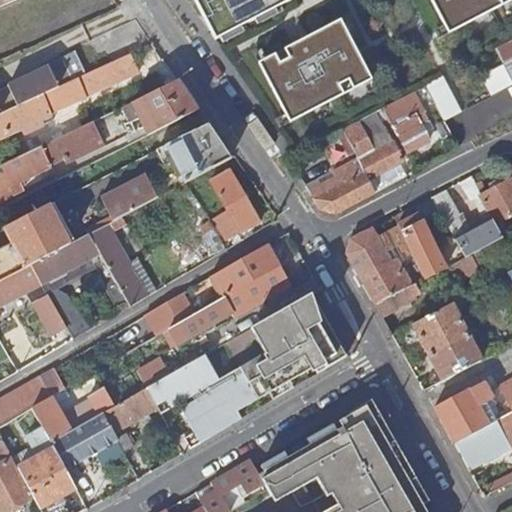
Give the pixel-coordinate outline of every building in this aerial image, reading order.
[(0,0),(0,8),(18,0),(0,0)] [(281,0),(191,0),(216,47),(286,10),(281,0)] [(511,0),(425,0),(445,37),(511,2),(511,0)] [(338,26),(256,69),(288,128),(369,85),(338,26)] [(100,43),(107,40),(104,34),(97,37),(100,43)] [(511,43),(497,52),(511,81),(511,43)] [(139,73),(131,55),(72,82),(0,114),(0,135),(52,114),(51,112),(87,96),(86,95),(111,84),(113,85),(139,73)] [(47,68),(62,61),(61,59),(46,66),(47,68)] [(0,114),(72,82),(62,61),(47,68),(0,90),(0,114)] [(445,74),(428,83),(446,117),(464,108),(445,74)] [(197,112),(177,82),(124,107),(132,123),(140,119),(149,136),(197,112)] [(384,118),(389,127),(391,126),(405,153),(427,140),(419,125),(426,121),(411,96),(381,112),(384,118)] [(381,112),(364,121),(367,127),(384,118),(381,112)] [(41,147),(50,165),(62,159),(65,163),(103,145),(92,123),(41,147)] [(231,160),(207,125),(166,147),(185,184),(231,160)] [(357,125),(342,133),(355,157),(361,168),(367,179),(401,161),(392,144),(373,154),(370,149),(357,125)] [(27,143),(31,152),(41,147),(37,138),(27,143)] [(389,139),(370,149),(373,154),(392,144),(389,139)] [(31,152),(0,166),(0,179),(6,176),(14,195),(24,190),(21,182),(51,167),(50,165),(41,147),(31,152)] [(329,174),(305,191),(312,201),(319,211),(334,215),(374,194),(367,179),(361,168),(355,157),(327,171),(329,174)] [(231,220),(239,234),(259,223),(229,171),(210,182),(231,220)] [(101,199),(113,222),(120,218),(157,199),(145,176),(101,199)] [(479,197),(470,177),(459,183),(468,201),(471,199),(480,215),(487,212),(479,197)] [(511,182),(511,181),(479,197),(487,212),(492,221),(494,224),(511,215),(511,182)] [(441,192),(429,198),(449,234),(460,228),(455,217),(441,192)] [(48,207),(49,207),(48,205),(4,228),(4,229),(48,207)] [(0,281),(30,266),(69,245),(49,207),(48,207),(4,229),(12,244),(0,250),(0,281)] [(460,214),(455,217),(460,228),(466,225),(460,214)] [(422,279),(440,270),(442,269),(416,215),(396,227),(410,254),(422,279)] [(129,308),(147,298),(128,266),(130,265),(111,233),(124,225),(120,218),(113,222),(88,235),(129,308)] [(227,242),(239,234),(231,220),(219,227),(227,242)] [(469,255),(501,238),(494,224),(492,221),(453,241),(463,258),(469,255)] [(410,254),(396,227),(375,238),(381,249),(386,247),(392,257),(387,260),(389,263),(393,261),(394,262),(410,254)] [(375,238),(370,229),(348,240),(344,256),(373,305),(408,287),(394,262),(393,261),(389,263),(387,260),(392,257),(386,247),(381,249),(375,238)] [(181,266),(221,243),(214,230),(174,253),(181,266)] [(129,308),(88,235),(69,245),(30,266),(66,330),(73,341),(92,330),(73,308),(67,295),(56,291),(51,293),(46,283),(68,272),(73,281),(83,275),(78,266),(90,259),(100,278),(99,278),(118,315),(129,308)] [(280,267),(267,246),(210,279),(222,301),(280,267)] [(455,262),(461,259),(457,252),(451,256),(455,262)] [(477,271),(469,255),(463,258),(461,259),(455,262),(442,269),(440,270),(448,286),(477,271)] [(66,330),(30,266),(0,281),(0,307),(35,289),(41,300),(34,304),(53,338),(66,330)] [(291,287),(280,267),(222,301),(194,317),(164,334),(172,349),(214,325),(216,329),(291,287)] [(373,305),(378,315),(414,296),(409,286),(408,287),(373,305)] [(182,295),(144,317),(157,338),(164,334),(194,317),(182,295)] [(250,329),(256,340),(309,309),(318,324),(303,333),(306,338),(316,332),(318,335),(330,328),(325,320),(316,305),(310,295),(250,329)] [(411,325),(441,382),(479,362),(450,304),(411,325)] [(146,388),(154,404),(164,398),(170,408),(176,404),(191,396),(194,401),(179,410),(192,433),(199,444),(241,419),(236,412),(269,393),(289,381),(322,363),(326,369),(346,357),(330,328),(318,335),(316,332),(306,338),(303,333),(318,324),(309,309),(256,340),(265,356),(272,351),(275,358),(244,376),(243,375),(222,386),(219,381),(204,356),(189,364),(169,375),(147,388),(146,388)] [(408,326),(396,333),(399,337),(410,331),(408,326)] [(213,350),(220,346),(216,338),(208,342),(213,350)] [(138,372),(147,388),(169,375),(160,359),(138,372)] [(44,375),(39,378),(51,399),(66,391),(53,369),(44,375)] [(24,386),(0,400),(0,428),(15,420),(31,410),(51,399),(39,378),(24,386)] [(289,381),(269,393),(273,400),(277,398),(293,388),(289,381)] [(455,442),(487,425),(477,406),(491,399),(482,382),(431,408),(452,444),(455,442)] [(146,388),(114,407),(102,414),(113,434),(157,408),(154,404),(146,388)] [(114,407),(104,389),(88,398),(90,401),(62,417),(51,399),(31,410),(42,428),(50,444),(102,414),(114,407)] [(504,415),(511,411),(511,395),(498,403),(504,415)] [(154,404),(157,408),(159,414),(170,408),(164,398),(154,404)] [(347,413),(348,415),(364,405),(377,427),(395,456),(402,453),(369,399),(347,413)] [(271,497),(312,473),(348,452),(345,446),(377,427),(364,405),(348,415),(338,422),(345,434),(339,437),(331,424),(305,439),(309,446),(287,458),(283,452),(260,466),(263,472),(258,475),(264,486),(267,491),(271,497)] [(31,410),(15,420),(25,438),(42,428),(31,410)] [(511,411),(504,415),(497,420),(487,425),(455,442),(461,457),(460,457),(466,469),(511,444),(511,446),(511,411)] [(102,414),(50,444),(55,452),(59,450),(70,469),(88,459),(96,454),(117,442),(116,440),(113,434),(102,414)] [(348,452),(312,473),(327,497),(332,495),(337,504),(347,499),(345,495),(347,494),(346,492),(371,477),(374,483),(402,468),(395,456),(377,427),(345,446),(348,452)] [(42,428),(25,438),(31,449),(37,458),(18,468),(22,476),(39,509),(75,489),(66,472),(55,452),(50,444),(42,428)] [(192,433),(182,439),(189,450),(199,444),(192,433)] [(124,435),(116,440),(117,442),(132,468),(139,464),(124,435)] [(13,459),(2,439),(0,440),(0,461),(2,464),(0,464),(0,488),(20,478),(11,460),(13,459)] [(37,458),(31,449),(13,459),(18,468),(37,458)] [(59,450),(55,452),(66,472),(70,469),(59,450)] [(402,468),(422,504),(428,500),(402,453),(395,456),(402,468)] [(99,458),(96,454),(88,459),(90,463),(99,458)] [(255,469),(249,460),(195,493),(204,508),(206,511),(227,511),(225,507),(241,498),(242,498),(264,486),(258,475),(255,469)] [(426,511),(422,504),(402,468),(374,483),(371,477),(346,492),(347,494),(345,495),(347,499),(337,504),(324,511),(426,511)] [(0,511),(1,511),(30,497),(20,478),(0,488),(0,511)]
